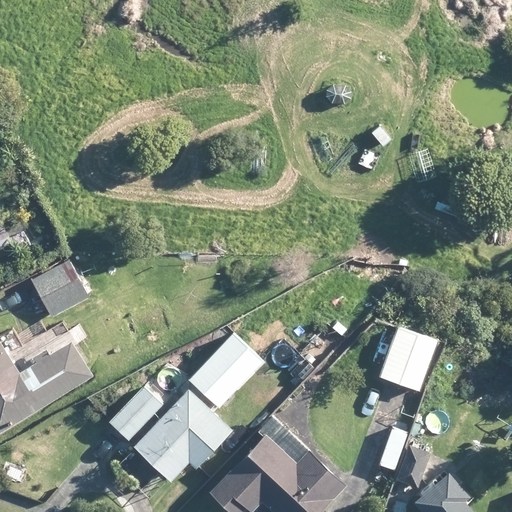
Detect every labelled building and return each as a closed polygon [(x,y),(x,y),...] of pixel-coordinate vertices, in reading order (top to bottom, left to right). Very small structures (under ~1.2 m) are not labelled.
[(47,318),(84,298),(62,260),(26,281),(47,318)] [(428,342),(390,331),(387,331),(374,379),(387,382),(413,390),(415,390),(428,342)] [(213,410),(256,364),(225,335),(181,382),(213,410)] [(11,375),(0,357),(0,431),(87,377),(61,336),(14,365),(17,371),(11,375)] [(123,443),(155,408),(134,390),(102,424),(108,429),(119,440),(123,443)] [(155,477),(159,481),(162,484),(182,464),(188,470),(224,433),(181,390),(125,448),(155,477)] [(415,403),(410,401),(405,399),(397,420),(407,424),(415,403)] [(313,511),(340,484),(267,416),(250,433),(253,436),(219,472),(222,474),(201,496),(218,511),(243,511),(253,503),(262,511),(313,511)] [(407,443),(425,450),(431,433),(414,426),(407,443)] [(426,454),(423,453),(403,446),(390,481),(398,484),(414,489),(426,454)] [(466,511),(458,501),(461,499),(440,474),(405,504),(406,506),(411,511),(466,511)]
